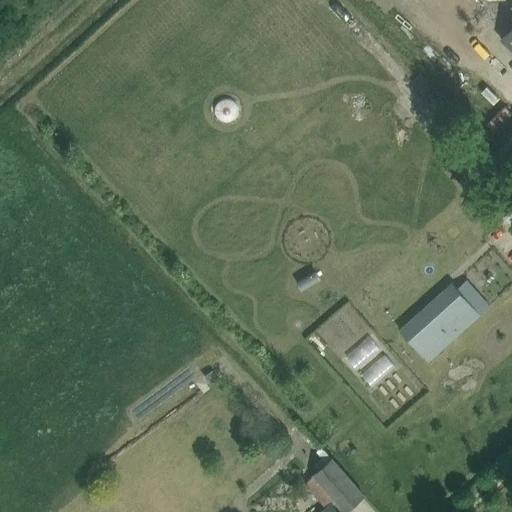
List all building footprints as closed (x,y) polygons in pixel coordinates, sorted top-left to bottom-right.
[(317,235),(323,243),(337,232),(331,225),(317,235)] [(453,282),(444,290),(452,299),(409,338),(429,361),(481,314),(453,282)] [(386,378),(407,359),(395,346),(374,365),(386,378)] [(205,376),(206,378),(212,387),(220,381),(213,372),(212,371),(205,376)] [(333,459),(314,473),(346,510),(364,495),(333,459)]
